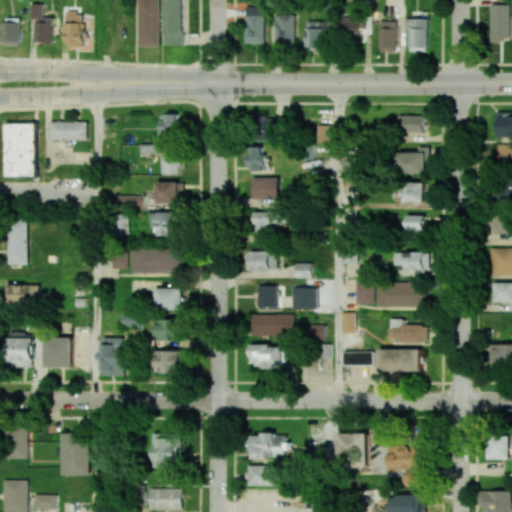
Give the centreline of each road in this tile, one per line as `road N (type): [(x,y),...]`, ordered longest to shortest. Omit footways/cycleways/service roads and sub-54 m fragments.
road 1 (residential): [(0,398),(511,398)]
road 2 (residential): [(459,511),(458,84)]
road 3 (residential): [(216,511),(216,84)]
road 4 (secondary): [(511,83),(216,84)]
road 5 (secondary): [(216,84),(0,70)]
road 6 (secondary): [(0,97),(216,84)]
